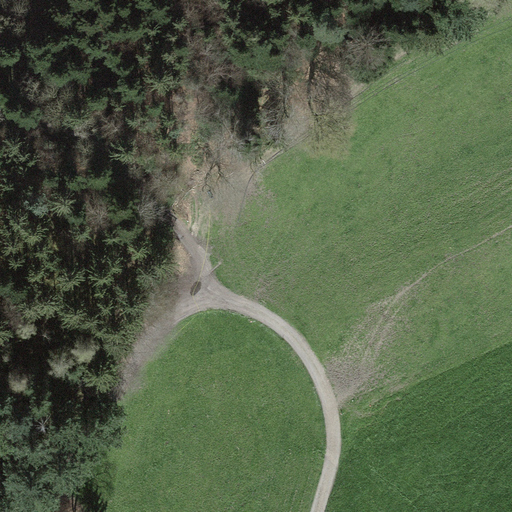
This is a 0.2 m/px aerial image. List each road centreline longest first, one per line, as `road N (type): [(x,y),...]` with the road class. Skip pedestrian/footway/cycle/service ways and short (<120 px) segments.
road 1 (track): [(0,123),(61,126),(112,142),(192,241),(217,296),(166,321),(41,494),(13,511)]
road 2 (unclassified): [(217,296),(251,304),(320,373),(331,427),(317,511)]
